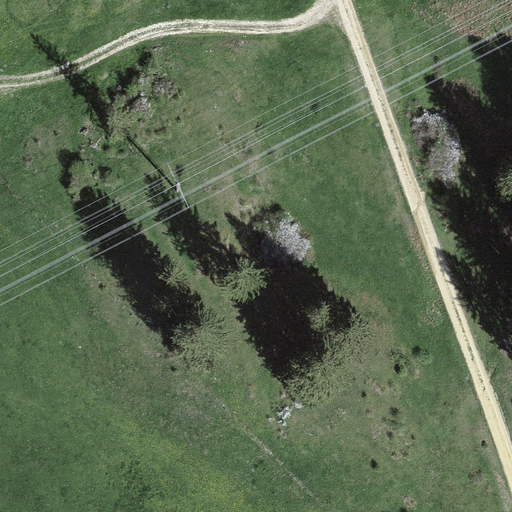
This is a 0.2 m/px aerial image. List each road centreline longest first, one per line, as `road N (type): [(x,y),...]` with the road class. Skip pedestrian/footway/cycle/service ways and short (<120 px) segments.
road 1 (track): [(343,0),(511,470)]
road 2 (track): [(327,0),(296,24),(165,27),(66,68),(0,82)]
